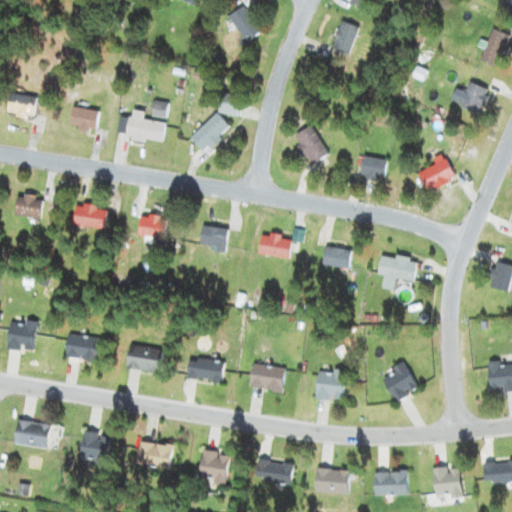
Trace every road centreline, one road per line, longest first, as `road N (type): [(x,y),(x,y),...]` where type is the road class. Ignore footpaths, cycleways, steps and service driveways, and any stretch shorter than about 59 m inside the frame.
road 1 (residential): [(511,427),(335,435),(0,382)]
road 2 (residential): [(465,236),(252,191),(0,152)]
road 3 (residential): [(511,126),(465,236),(453,291),(454,431)]
road 4 (residential): [(305,0),(273,92),(252,191)]
